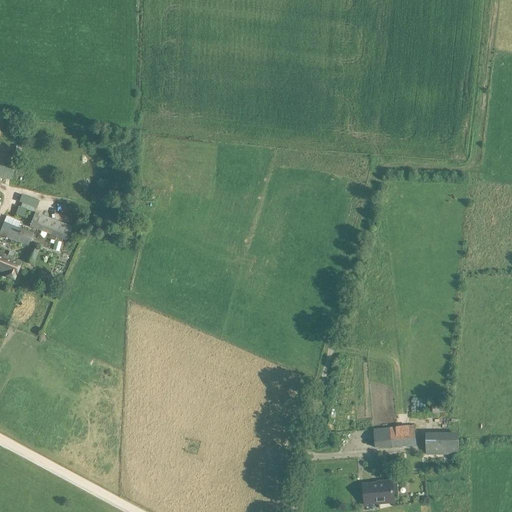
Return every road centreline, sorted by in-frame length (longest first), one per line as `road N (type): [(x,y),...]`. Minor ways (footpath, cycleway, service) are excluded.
road 1 (track): [(492,0),(475,158),(463,169),(392,166),(378,175),(338,324)]
road 2 (track): [(136,511),(0,437)]
